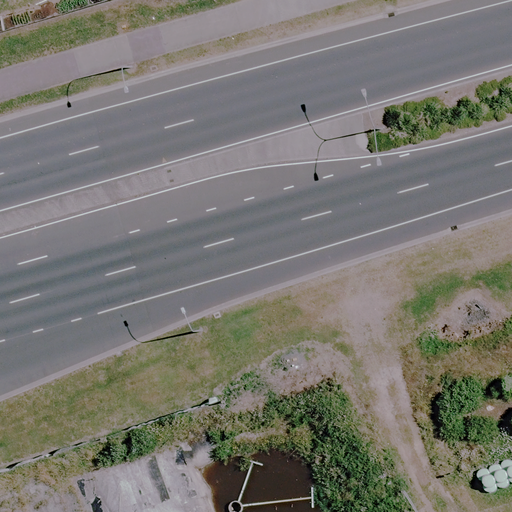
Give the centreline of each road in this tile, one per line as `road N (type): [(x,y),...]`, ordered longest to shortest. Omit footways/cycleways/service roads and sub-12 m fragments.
road 1 (secondary): [(511,159),(0,308)]
road 2 (secondary): [(0,174),(511,30)]
